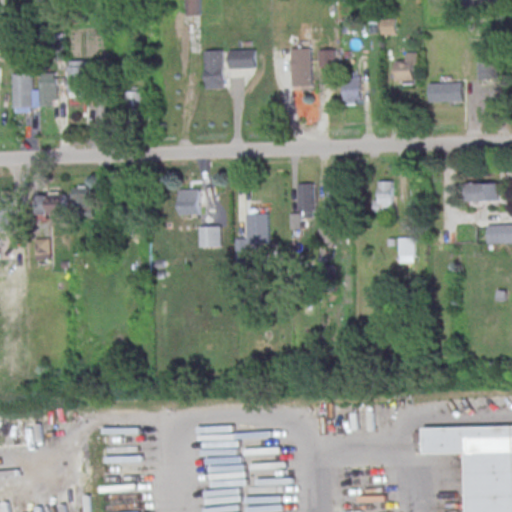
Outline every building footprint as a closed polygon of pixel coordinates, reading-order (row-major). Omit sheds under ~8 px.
[(201,15),(200,0),(185,0),(186,15),(201,15)] [(256,49),(229,49),(229,68),(256,68),(256,49)] [(291,49),(312,49),(313,83),(292,83),(291,49)] [(205,51),(222,51),(224,88),(207,89),(205,51)] [(407,53),(420,53),(420,64),(416,65),(416,82),(397,82),(397,61),(408,61),(407,53)] [(70,61),(87,61),(88,93),(68,93),(68,67),(70,67),(70,61)] [(41,105),(58,105),(58,72),(41,72),(41,105)] [(12,74),(33,73),(34,107),(13,108),(12,74)] [(345,76),(345,103),(361,103),(361,76),(345,76)] [(430,84),(463,82),(464,101),(431,102),(430,84)] [(122,93),(122,112),(142,112),(142,93),(122,93)] [(379,181),(393,181),(393,209),(382,209),(382,211),(375,211),(375,200),(379,200),(379,181)] [(500,183),(468,183),(468,201),(500,201),(500,183)] [(298,184),(313,184),(314,217),(305,218),(305,212),(299,212),(298,184)] [(75,186),(75,217),(94,217),(94,186),(75,186)] [(328,188),(343,188),(344,212),(325,213),(325,200),(328,200),(328,188)] [(181,190),(199,190),(200,215),(181,216),(181,190)] [(38,195),(38,214),(64,214),(64,195),(38,195)] [(0,230),(13,231),(13,197),(0,196),(0,230)] [(249,215),(269,214),(270,244),(250,244),(249,215)] [(290,214),(301,214),(301,229),(291,229),(290,214)] [(488,225),(511,225),(511,243),(488,244),(488,225)] [(200,227),(221,226),(222,247),(201,247),(200,227)] [(320,229),(335,228),(335,246),(321,246),(320,229)] [(51,238),(36,238),(36,259),(51,259),(51,238)] [(400,238),(416,238),(416,255),(400,256),(400,238)] [(511,511),(469,511),(469,454),(427,454),(427,428),(511,427),(511,511)]
